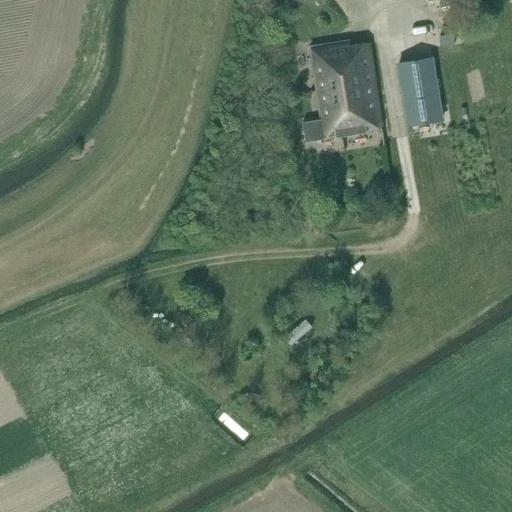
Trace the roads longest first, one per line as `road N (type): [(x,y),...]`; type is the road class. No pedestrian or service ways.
road 1 (track): [(388,56),(413,206),(403,242),(185,266),(95,297)]
road 2 (track): [(0,263),(19,257),(122,173),(154,125),(187,0)]
